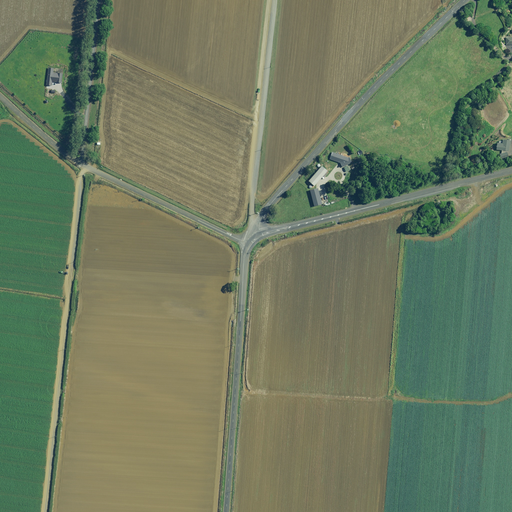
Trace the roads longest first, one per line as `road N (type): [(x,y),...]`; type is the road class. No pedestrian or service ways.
road 1 (unclassified): [(464,0),(333,132),(265,211),(258,235)]
road 2 (unclassified): [(0,95),(83,166),(247,245)]
road 3 (tertiary): [(247,245),(225,511)]
road 4 (tertiary): [(511,171),(258,235)]
